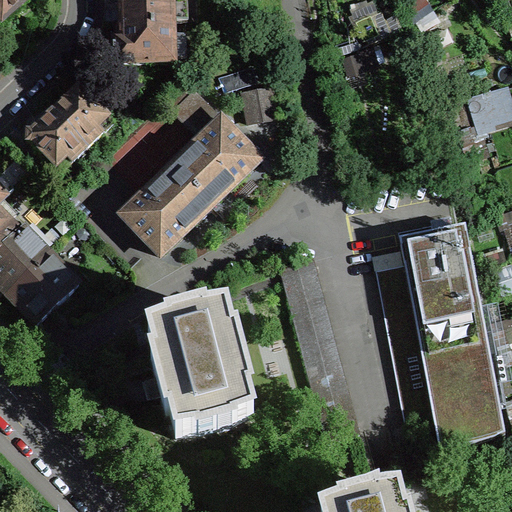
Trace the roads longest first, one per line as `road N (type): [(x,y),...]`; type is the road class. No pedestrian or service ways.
road 1 (primary): [(120,511),(0,387)]
road 2 (residential): [(0,108),(66,44),(80,0)]
